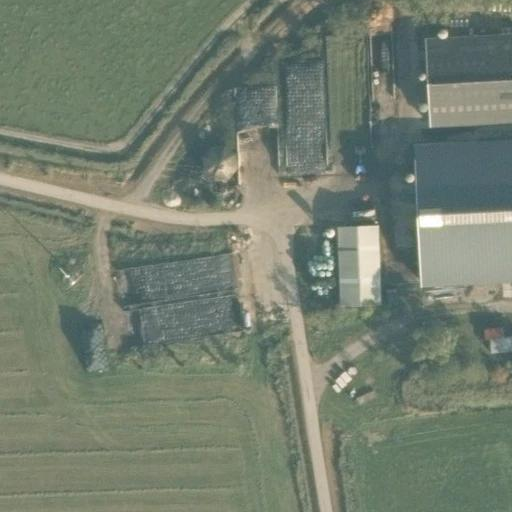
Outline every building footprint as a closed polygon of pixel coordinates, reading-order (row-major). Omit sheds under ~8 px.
[(511,121),(511,33),(426,38),(431,126),(511,121)] [(511,139),(413,144),(420,286),(511,281),(511,139)] [(237,154),(226,146),(212,147),(202,158),(204,172),(215,181),(229,179),(238,169),(237,154)] [(382,304),(380,224),(338,226),(341,306),(382,304)] [(511,351),(511,336),(503,338),(502,328),(484,329),(485,340),(490,340),(491,353),(511,351)]
